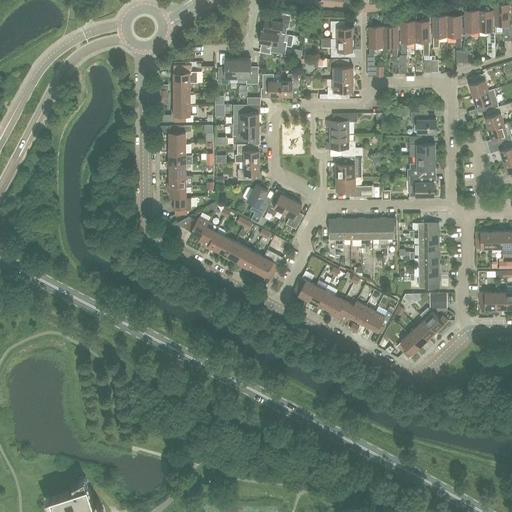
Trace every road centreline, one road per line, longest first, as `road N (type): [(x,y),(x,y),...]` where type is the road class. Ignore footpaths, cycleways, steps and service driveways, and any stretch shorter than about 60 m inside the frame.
road 1 (primary): [(482,511),(0,257)]
road 2 (tertiary): [(275,308),(148,235),(145,48)]
road 3 (tertiary): [(470,333),(412,377),(275,308)]
road 4 (residential): [(321,206),(276,172),(274,121),(284,110),(359,105),(375,89)]
road 5 (tertiary): [(0,186),(64,68),(96,45),(128,38)]
road 6 (tertiary): [(126,26),(86,37),(51,59),(0,146)]
road 7 (residential): [(451,204),(321,206)]
road 8 (residential): [(470,333),(462,317),(468,214)]
